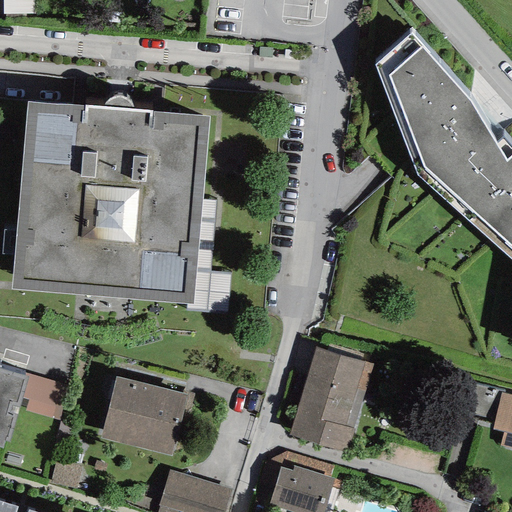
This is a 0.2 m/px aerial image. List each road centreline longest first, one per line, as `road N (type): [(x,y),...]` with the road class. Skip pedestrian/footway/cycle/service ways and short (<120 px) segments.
road 1 (residential): [(237,511),(302,268),(320,80)]
road 2 (residential): [(0,51),(320,80)]
road 3 (residential): [(429,0),(511,92)]
